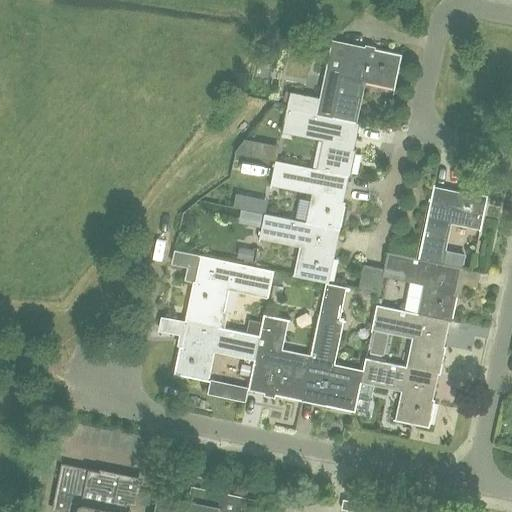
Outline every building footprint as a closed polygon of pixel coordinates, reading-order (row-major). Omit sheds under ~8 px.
[(287,107),(354,122),(363,78),(396,85),(403,54),(375,48),(375,51),(349,45),(350,43),(333,40),(321,98),(290,92),(287,107)] [(363,123),(354,122),(287,107),(283,128),(328,138),(321,170),(349,176),(349,177),(351,177),(357,150),(355,149),(360,124),(363,124),(363,123)] [(237,152),(257,156),(260,142),(246,139),(237,152)] [(321,170),(276,160),(272,181),(316,191),(310,223),(338,229),(338,230),(340,230),(346,203),(344,202),(349,177),(349,176),(321,170)] [(440,263),(440,262),(448,223),(481,230),(489,195),(461,189),(460,192),(435,186),(436,184),(435,184),(419,258),(440,263)] [(250,195),(235,191),(232,206),(247,209),(250,195)] [(255,212),(252,224),(254,225),(261,226),(263,220),(264,214),(255,212)] [(310,223),(265,213),(261,234),(305,244),(299,276),(329,283),(335,255),(332,255),(338,230),(338,229),(310,223)] [(256,250),(240,247),(239,253),(238,257),(251,260),(254,261),(255,256),(256,250)] [(419,258),(388,251),(384,272),(428,282),(424,301),(415,299),(412,312),(422,314),(450,320),(450,321),(452,321),(458,293),(455,293),(461,267),(440,262),(440,263),(419,258)] [(216,326),(226,282),(270,291),(274,270),(202,255),(196,281),(194,281),(186,321),(188,321),(216,326)] [(380,268),(369,265),(364,264),(359,289),(380,293),(384,272),(385,269),(380,268)] [(285,274),(275,272),(273,280),(283,282),(285,274)] [(303,398),(328,403),(328,406),(356,412),(363,379),(362,379),(364,369),(332,362),(340,319),(338,318),(344,288),(326,284),(311,356),(311,357),(303,398)] [(283,297),(285,287),(275,285),(273,295),(278,296),(283,297)] [(422,314),(412,312),(377,304),(373,325),(417,335),(411,367),(439,373),(438,374),(441,374),(447,346),(444,346),(450,321),(450,320),(422,314)] [(311,357),(311,356),(279,350),(285,318),(265,314),(263,322),(260,335),(256,356),(249,389),(250,389),(250,387),(275,392),(275,395),(303,401),(303,398),(311,357)] [(250,319),(247,332),(260,335),(263,322),(250,319)] [(247,332),(216,326),(188,321),(183,346),(180,346),(175,374),(205,380),(212,347),(256,356),(260,335),(247,332)] [(388,334),(375,331),(371,352),(384,355),(388,334)] [(411,367),(366,357),(364,369),(362,379),(363,379),(406,388),(399,421),(430,427),(436,399),(433,399),(438,374),(439,373),(411,367)] [(251,376),(253,366),(242,364),(240,374),(251,376)] [(126,511),(133,478),(89,468),(89,471),(64,465),(55,509),(61,510),(60,511),(126,511)] [(254,511),(257,500),(192,486),(189,500),(159,494),(158,495),(159,495),(155,511),(254,511)] [(356,511),(406,511),(344,499),(342,509),(356,511)]
